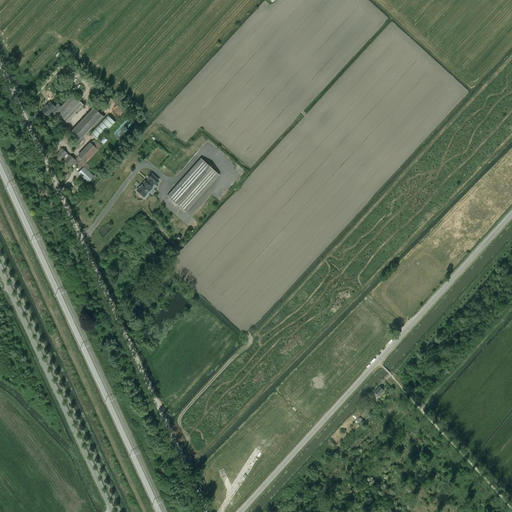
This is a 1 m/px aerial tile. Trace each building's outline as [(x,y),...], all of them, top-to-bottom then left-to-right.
[(35,62),(39,66),(43,62),(39,58),(35,62)] [(53,114),(52,116),(63,127),(84,105),(72,94),(61,106),(53,114)] [(53,114),(61,106),(58,103),(55,107),(50,102),(45,107),(44,106),(42,109),(43,109),(42,110),(43,111),(46,114),(47,115),(50,112),(53,114)] [(94,107),(70,133),(79,142),(103,116),(94,107)] [(107,115),(90,133),(98,141),(115,122),(107,115)] [(103,136),(99,141),(103,145),(107,140),(103,136)] [(76,159),(88,171),(92,167),(86,162),(102,145),(95,139),(91,143),(90,142),(77,155),(78,156),(75,159),(76,159)] [(64,161),(70,155),(62,148),(54,156),(59,161),(62,158),(64,161)] [(70,155),(64,161),(69,166),(71,167),(74,164),(80,170),(78,173),(88,182),(94,176),(88,171),(76,159),(75,159),(77,160),(77,161),(75,159),(75,160),(70,155)] [(201,158),(167,195),(186,212),(219,175),(201,158)] [(145,181),(137,190),(144,197),(145,196),(146,196),(148,194),(148,193),(152,188),(151,187),(154,184),(155,184),(158,180),(152,174),(148,178),(149,179),(146,182),(145,181)] [(180,223),(176,229),(181,233),(185,227),(180,223)] [(380,386),(375,391),(375,392),(373,394),(378,398),(380,396),(379,395),(384,390),(380,386)] [(367,404),(361,410),(361,411),(360,412),(363,414),(370,407),(367,404)] [(256,463),(262,451),(255,448),(252,455),(251,455),(249,459),(253,461),(253,462),(256,463)]
